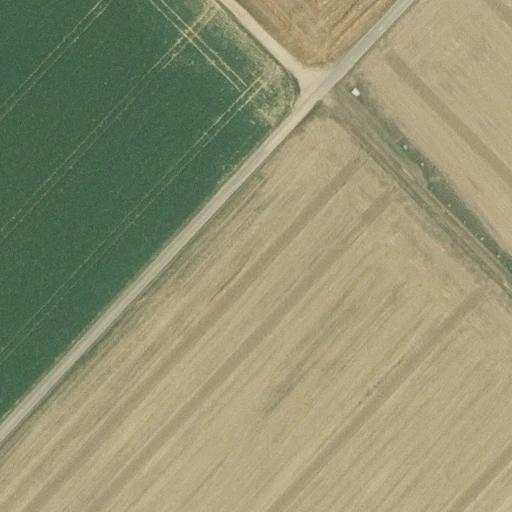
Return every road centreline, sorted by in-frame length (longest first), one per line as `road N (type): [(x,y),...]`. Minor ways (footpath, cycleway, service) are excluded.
road 1 (track): [(320,94),(0,435)]
road 2 (track): [(511,283),(320,94)]
road 3 (track): [(320,94),(226,0)]
road 4 (track): [(408,0),(320,94)]
